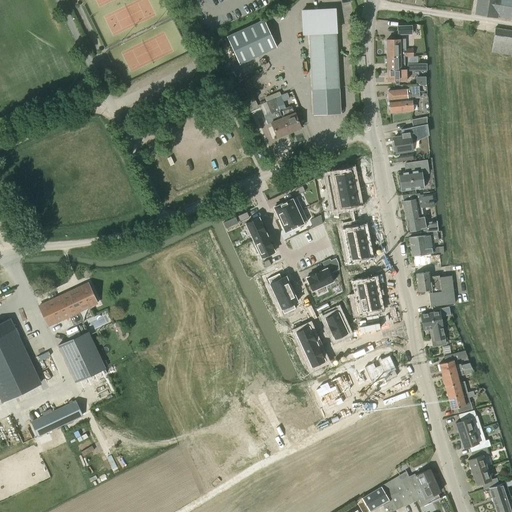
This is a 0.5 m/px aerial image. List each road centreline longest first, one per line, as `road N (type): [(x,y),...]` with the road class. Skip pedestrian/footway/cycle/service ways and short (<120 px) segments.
road 1 (residential): [(250,183),(332,355),(410,326)]
road 2 (unclassified): [(0,255),(127,233),(250,183)]
road 3 (tertiary): [(410,326),(370,127)]
road 4 (tertiary): [(461,511),(410,326)]
road 5 (unclassified): [(250,183),(370,127)]
road 6 (tertiary): [(370,127),(370,0)]
